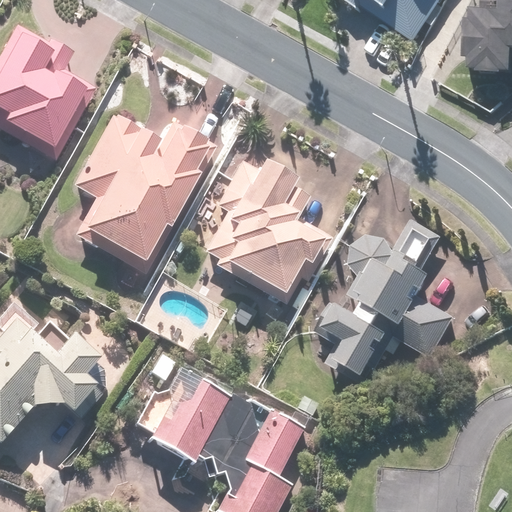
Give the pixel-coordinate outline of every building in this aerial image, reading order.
[(360,12),(388,30),(412,46),(436,11),(418,0),(334,0),(358,15),(360,12)] [(509,80),(509,57),(511,57),(511,0),(495,0),(498,2),(498,20),(468,20),(468,29),(463,29),(461,66),(465,67),(464,77),(475,77),(474,80),(499,81),(499,79),(509,80)] [(21,148),(54,166),(95,92),(62,73),(71,57),(48,43),(45,48),(13,30),(0,53),(0,136),(20,148),(21,148)] [(92,202),(71,239),(143,279),(198,179),(215,149),(169,124),(156,148),(137,137),(138,135),(109,119),(70,190),(92,202)] [(254,174),(238,165),(212,211),(223,217),(201,257),(207,259),(214,264),(211,269),(283,308),(297,282),(305,287),(330,242),(295,222),(305,203),(287,193),(291,186),(258,167),(254,174)] [(348,269),(357,280),(345,301),(360,310),(353,321),(330,308),(314,336),(335,349),(324,367),(366,391),(386,354),(394,358),(401,346),(432,362),(454,321),(417,300),(429,280),(421,276),(442,240),(410,223),(392,254),(384,242),(366,239),(350,250),(348,269)] [(0,444),(27,413),(58,411),(67,419),(91,390),(81,381),(96,364),(66,339),(62,344),(41,328),(28,343),(25,340),(34,330),(8,307),(0,316),(0,444)] [(276,480),(303,429),(177,365),(161,395),(153,396),(148,395),(131,430),(146,440),(142,447),(189,470),(193,464),(200,467),(205,482),(209,481),(214,502),(208,511),(209,511),(275,511),(289,487),(276,480)]
